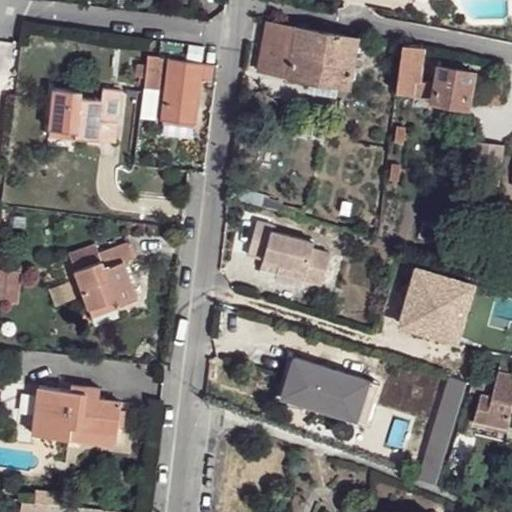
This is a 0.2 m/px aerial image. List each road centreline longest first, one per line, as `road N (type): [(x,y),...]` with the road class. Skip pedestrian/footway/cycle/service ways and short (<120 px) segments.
road 1 (unclassified): [(242,0),(185,511)]
road 2 (residential): [(511,50),(242,0)]
road 3 (unknown): [(238,36),(0,7)]
